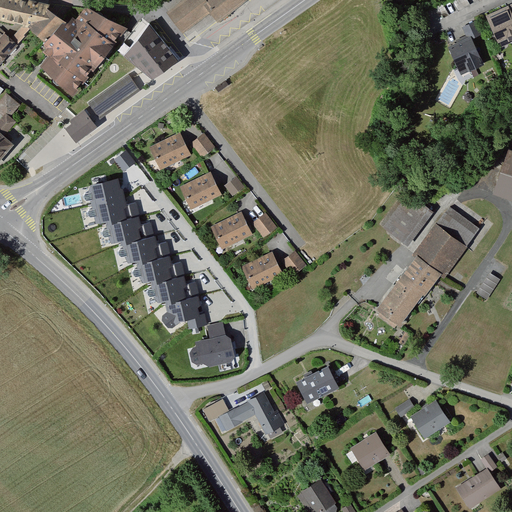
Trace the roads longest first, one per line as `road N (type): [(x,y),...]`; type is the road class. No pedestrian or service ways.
road 1 (residential): [(170,407),(320,338),(511,405)]
road 2 (secondary): [(0,220),(201,73)]
road 3 (tertiary): [(170,407),(84,301),(0,227)]
road 4 (residential): [(376,511),(511,423)]
road 5 (residential): [(201,73),(157,12),(77,0)]
road 6 (secondary): [(201,73),(304,0)]
road 7 (tertiary): [(240,511),(170,407)]
